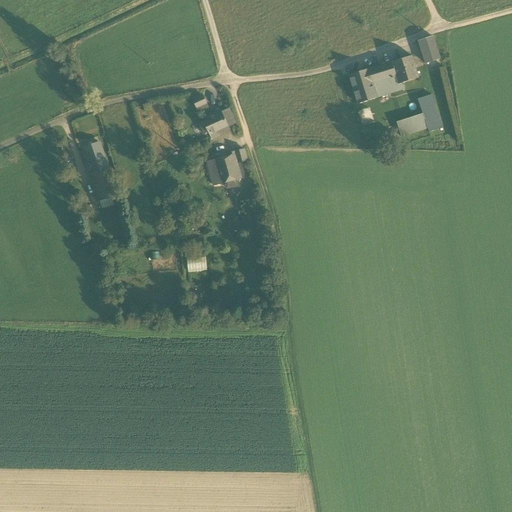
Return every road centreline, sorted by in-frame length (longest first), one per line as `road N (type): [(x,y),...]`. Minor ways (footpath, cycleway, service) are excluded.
road 1 (residential): [(511,7),(391,41),(320,71),(92,106),(0,146)]
road 2 (track): [(247,140),(272,218),(318,511)]
